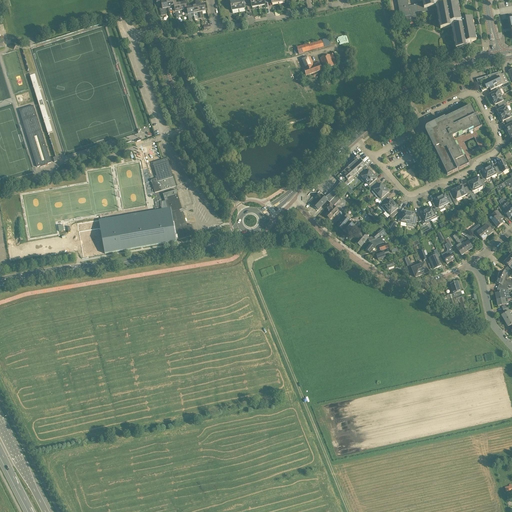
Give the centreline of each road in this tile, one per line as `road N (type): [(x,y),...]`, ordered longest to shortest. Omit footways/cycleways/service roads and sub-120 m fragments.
road 1 (residential): [(372,156),(406,139),(420,115),(467,92),(478,96),(498,138),(494,152),(413,194),(383,169)]
road 2 (track): [(264,252),(248,266),(348,511)]
road 3 (residential): [(243,212),(186,128),(139,0)]
road 4 (residential): [(293,199),(332,242),(385,280),(427,284),(471,262)]
road 5 (secondary): [(0,284),(193,249)]
road 6 (secondary): [(355,136),(409,92),(496,56)]
road 7 (residential): [(215,27),(346,5)]
